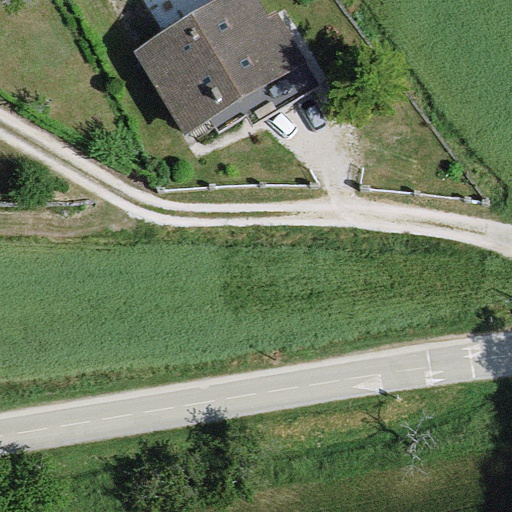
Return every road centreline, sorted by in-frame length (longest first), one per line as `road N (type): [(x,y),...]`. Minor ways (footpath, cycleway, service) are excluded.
road 1 (tertiary): [(511,353),(0,435)]
road 2 (track): [(511,240),(368,216),(182,216)]
road 3 (track): [(182,216),(105,227),(0,224)]
